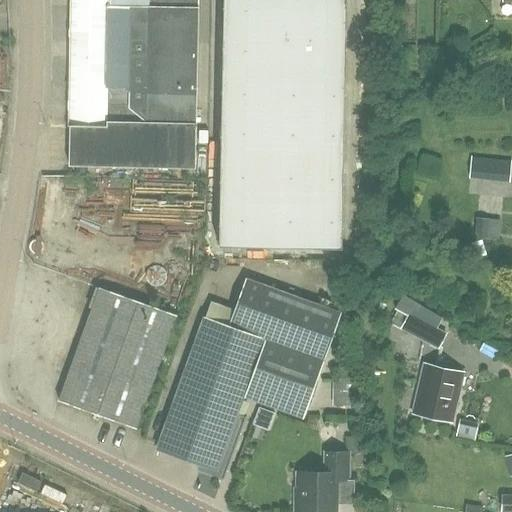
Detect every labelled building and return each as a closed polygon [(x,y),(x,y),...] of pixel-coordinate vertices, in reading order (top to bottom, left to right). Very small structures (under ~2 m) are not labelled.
[(192,168),(118,116),(120,7),(109,7),(109,0),(71,0),(70,125),(70,127),(70,167),(192,168)] [(149,0),(149,8),(120,7),(118,116),(192,168),(195,168),(199,0),(149,0)] [(223,0),(222,71),(345,73),(347,0),(223,0)] [(343,132),(345,73),(222,71),(221,130),(343,132)] [(302,191),(343,192),(343,132),(221,130),(219,190),(302,191)] [(436,179),(442,161),(423,155),(417,172),(436,179)] [(471,157),(469,179),(510,183),(511,161),(471,157)] [(342,248),(343,192),(302,191),(219,190),(218,246),(342,248)] [(489,219),(476,219),(475,238),(487,239),(489,219)] [(198,466),(224,475),(243,417),(236,414),(242,397),(302,419),(341,314),(322,307),(245,280),(234,310),(211,301),(205,317),(157,451),(199,465),(198,466)] [(136,428),(177,315),(100,287),(59,400),(136,428)] [(438,350),(447,333),(436,328),(441,319),(403,295),(395,309),(397,311),(392,320),(392,325),(400,329),(438,350)] [(453,421),(464,373),(425,365),(415,412),(453,421)] [(474,441),(477,427),(459,423),(456,437),(474,441)] [(293,510),(305,511),(309,511),(322,511),(323,511),(337,511),(338,480),(348,480),(349,452),(326,452),(325,472),(294,471),(293,510)] [(502,511),(511,511),(511,496),(503,496),(502,511)]
